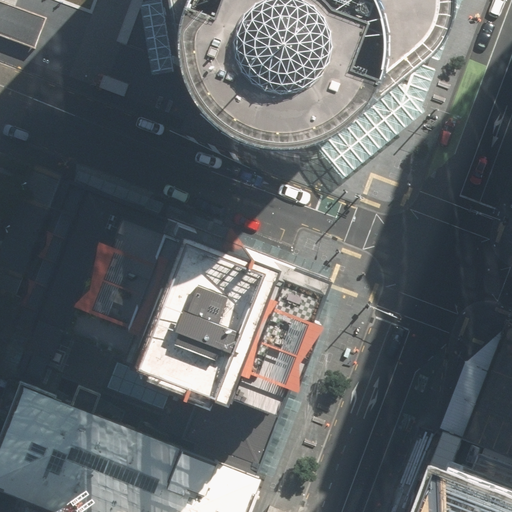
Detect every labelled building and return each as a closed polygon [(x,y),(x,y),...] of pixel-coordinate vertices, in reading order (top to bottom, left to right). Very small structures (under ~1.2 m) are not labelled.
[(0,0),(0,36),(36,50),(48,20),(0,0)] [(163,0),(172,52),(177,78),(188,99),(203,118),(223,129),(246,137),(270,139),(287,137),(296,134),(307,131),(317,127),(329,116),(408,51),(422,30),(427,6),(425,0),(163,0)] [(425,0),(427,6),(422,30),(408,51),(329,116),(317,127),(307,131),(341,178),(419,114),(460,0),(425,0)] [(127,204),(70,177),(0,348),(0,353),(63,376),(92,301),(127,204)] [(92,301),(290,376),(297,364),(329,278),(127,204),(92,301)] [(253,473),(290,376),(92,301),(63,376),(55,399),(253,473)] [(511,343),(474,442),(511,456),(511,343)] [(55,399),(25,387),(0,454),(0,502),(26,511),(237,511),(253,473),(55,399)] [(511,511),(511,473),(465,455),(442,511),(511,511)]
